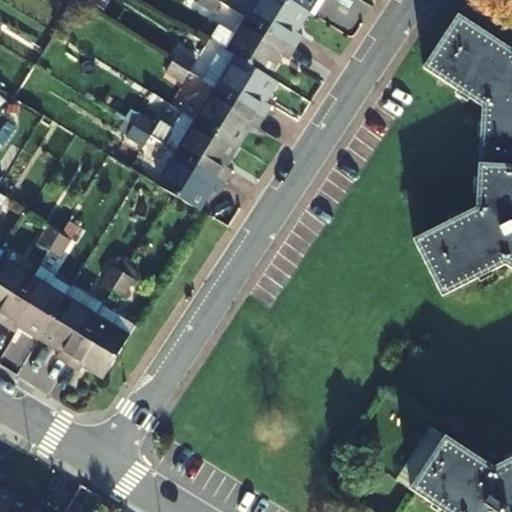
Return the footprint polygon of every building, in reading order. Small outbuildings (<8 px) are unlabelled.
[(214,0),(196,0),(210,8),(214,0)] [(250,0),(241,14),(278,37),(285,26),(292,30),(304,9),(289,0),(250,0)] [(289,0),(304,9),(309,0),(289,0)] [(225,48),(234,54),(266,74),(277,54),(270,49),(278,37),(241,14),(230,32),(234,34),(225,48)] [(441,434),(406,487),(448,511),(511,511),(511,54),(459,19),(422,73),(480,110),(472,212),(411,242),(437,301),(504,268),(511,273),(511,453),(491,463),(441,434)] [(224,70),(234,54),(225,48),(219,45),(199,77),(211,84),(221,69),(224,70)] [(168,58),(185,68),(191,61),(174,50),(168,58)] [(266,74),(234,54),(224,70),(221,69),(211,84),(262,115),(269,104),(262,100),(276,79),(266,74)] [(185,68),(168,58),(163,66),(180,77),(185,68)] [(262,115),(211,84),(200,102),(203,104),(194,119),(235,144),(248,124),(254,127),(262,115)] [(128,123),(144,133),(148,126),(132,116),(128,123)] [(171,150),(221,181),(229,169),(223,164),(235,144),(194,119),(184,134),(181,133),(171,150)] [(144,133),(128,123),(123,131),(139,141),(144,133)] [(214,193),(221,181),(171,150),(161,167),(164,169),(154,184),(169,193),(196,209),(208,189),(214,193)] [(38,239),(48,246),(59,228),(49,222),(38,239)] [(59,228),(48,246),(59,252),(70,235),(59,228)] [(0,256),(0,319),(1,320),(32,272),(17,262),(15,266),(0,256)] [(101,278),(112,285),(123,267),(112,260),(101,278)] [(32,272),(1,320),(15,329),(20,321),(38,332),(62,295),(68,284),(54,275),(56,272),(38,261),(32,272)] [(123,267),(112,285),(122,291),(133,273),(123,267)] [(101,302),(102,300),(70,281),(68,284),(62,295),(38,332),(58,345),(53,351),(65,359),(95,311),(101,302)] [(111,324),(125,332),(132,322),(101,302),(95,311),(112,321),(111,324)] [(112,321),(95,311),(65,359),(76,365),(81,359),(101,371),(125,332),(111,324),(112,321)] [(392,477),(406,487),(441,434),(426,425),(392,477)] [(0,511),(3,511),(12,497),(0,490),(0,511)] [(30,508),(12,497),(3,511),(46,511),(49,508),(35,500),(30,508)]
